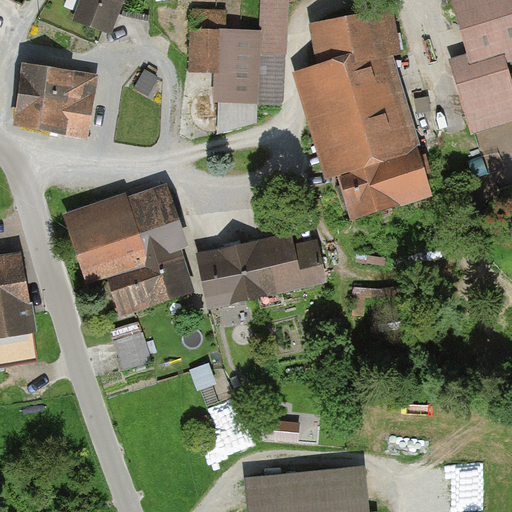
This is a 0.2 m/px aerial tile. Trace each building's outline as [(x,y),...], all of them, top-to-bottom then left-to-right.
[(88,0),(83,15),(114,27),(124,0),(88,0)] [(234,27),(236,7),(195,5),(191,70),(225,73),(223,102),(287,106),(294,0),(268,0),(266,29),(234,27)] [(511,0),(460,0),(477,52),(454,60),(478,136),(511,124),(511,0)] [(401,11),(321,25),(328,64),(305,73),(330,178),(350,173),(360,219),(446,197),(433,150),(397,65),(410,60),(401,11)] [(101,78),(23,66),(14,125),(91,138),(101,78)] [(194,214),(178,181),(146,196),(139,183),(74,214),(106,282),(173,250),(163,229),(194,214)] [(271,297),(334,283),(322,235),(304,239),(301,229),(195,254),(209,312),(271,297)] [(0,347),(48,339),(34,254),(0,259),(0,347)] [(124,280),(136,316),(192,298),(181,262),(124,280)] [(117,340),(126,370),(156,361),(147,331),(117,340)] [(194,368),(201,391),(222,384),(215,362),(194,368)] [(302,439),(303,424),(271,423),(271,438),(302,439)] [(370,511),(365,466),(247,479),(250,511),(370,511)]
